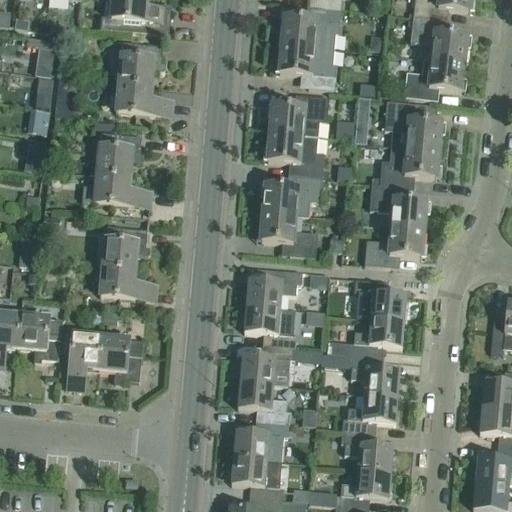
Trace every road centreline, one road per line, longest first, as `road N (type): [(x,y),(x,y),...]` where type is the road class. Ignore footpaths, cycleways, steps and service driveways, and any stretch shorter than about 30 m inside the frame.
road 1 (tertiary): [(187,447),(226,0)]
road 2 (residential): [(433,511),(452,299),(474,259)]
road 3 (residential): [(0,430),(187,447)]
road 4 (residential): [(497,184),(511,16)]
